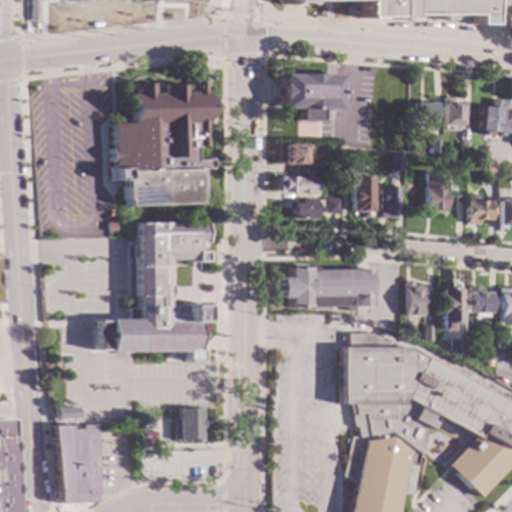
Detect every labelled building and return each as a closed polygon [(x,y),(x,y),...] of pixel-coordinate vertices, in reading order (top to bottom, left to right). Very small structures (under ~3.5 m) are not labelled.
[(37,0),(29,0),(29,22),(38,22),(37,0)] [(511,10),(500,10),(500,0),(485,0),(485,25),(466,25),(466,15),(443,15),(443,21),(431,21),(431,15),(404,15),(404,20),(389,20),(389,18),(356,18),(356,0),(332,0),(332,8),(323,8),(323,1),(299,1),(299,6),(277,6),(277,0),(511,0),(511,10)] [(277,108),(277,74),(333,75),(333,109),(315,109),(315,121),(294,121),(294,108),(277,108)] [(200,81),(201,94),(207,94),(207,95),(209,95),(210,120),(205,120),(206,122),(203,122),(203,148),(191,148),(191,160),(207,160),(208,168),(202,168),(203,197),(196,198),(196,205),(122,207),(122,200),(120,200),(119,181),(110,181),(109,162),(105,162),(105,151),(108,151),(108,123),(126,123),(125,95),(130,95),(129,85),(149,84),(150,95),(160,95),(160,86),(182,85),(182,92),(188,92),(188,81),(200,81)] [(392,102),(400,102),(400,118),(394,118),(394,130),(375,130),(375,121),(373,121),(373,99),(392,99),(392,102)] [(457,106),(459,106),(459,128),(453,128),(453,133),(438,133),(437,105),(439,105),(439,100),(457,100),(457,106)] [(506,104),(504,137),(473,134),(475,109),(491,111),(491,103),(506,104)] [(431,127),(423,127),(423,124),(409,124),(409,104),(431,104),(431,127)] [(381,137),(380,156),(363,154),(365,136),(381,137)] [(465,159),(457,159),(457,141),(465,141),(465,159)] [(438,157),(427,157),(427,142),(431,142),(438,142),(438,157)] [(303,151),(306,151),(307,165),(317,165),(317,175),(301,175),(301,166),(273,166),(273,148),(303,148),(303,151)] [(353,168),(336,168),(336,153),(353,153),(353,168)] [(397,157),(396,173),(383,173),(383,157),(397,157)] [(461,178),(444,178),(444,161),(461,161),(461,178)] [(494,179),(478,179),(477,163),(493,163),(494,179)] [(434,179),(441,179),(441,216),(420,216),(420,174),(434,174),(434,179)] [(368,215),(366,215),(366,221),(356,221),(356,214),(345,214),(346,179),(369,179),(368,215)] [(310,196),(273,195),(273,180),(310,181),(310,196)] [(391,222),(373,221),(373,187),(391,187),(391,222)] [(473,202),(487,202),(487,222),(477,222),(477,227),(463,227),(464,203),(465,203),(465,198),(473,198),(473,202)] [(336,216),(321,216),(321,208),(317,208),(317,212),(312,212),(312,221),(287,221),(287,211),(282,211),(282,203),(322,203),(322,200),(336,200),(336,216)] [(511,227),(504,227),(504,232),(496,232),(496,202),(511,202),(511,227)] [(198,245),(198,263),(186,263),(186,261),(163,261),(163,306),(196,306),(196,323),(191,323),(191,350),(194,350),(194,363),(179,363),(179,352),(102,353),(102,351),(90,351),(89,321),(103,321),(103,320),(123,319),(123,309),(133,309),(133,297),(130,297),(130,223),(199,223),(199,245),(198,245)] [(114,232),(104,232),(104,224),(114,224),(114,232)] [(311,271),(364,270),(365,306),(284,308),(284,299),(276,299),(275,280),(284,279),(284,269),(311,268),(311,271)] [(419,319),(401,319),(400,286),(418,285),(419,319)] [(458,326),(449,326),(449,333),(438,333),(437,292),(448,292),(448,286),(457,285),(458,326)] [(475,294),(486,294),(486,319),(472,320),(472,315),(462,316),(462,289),(475,289),(475,294)] [(511,326),(495,326),(494,291),(511,290),(511,326)] [(429,344),(420,344),(419,328),(428,328),(429,344)] [(336,348),(344,348),(344,334),(367,335),(402,349),(511,406),(511,462),(477,497),(444,466),(473,438),(430,415),(427,420),(432,423),(428,430),(424,428),(415,467),(404,459),(405,451),(386,438),(356,441),(355,436),(353,427),(350,428),(347,411),(346,405),(336,406),(336,348)] [(462,359),(446,359),(446,343),(462,342),(462,359)] [(52,408),(52,420),(76,419),(75,408),(52,408)] [(198,429),(197,429),(197,442),(173,442),(173,441),(170,441),(170,421),(173,421),(173,409),(198,409),(198,429)] [(0,511),(8,511),(7,443),(6,443),(5,420),(0,420),(0,511)] [(49,426),(94,425),(94,501),(54,502),(50,441),(49,426)] [(152,448),(137,448),(136,432),(152,432),(152,448)] [(392,511),(396,496),(409,494),(415,467),(404,459),(405,451),(386,438),(356,441),(355,436),(348,437),(339,477),(350,486),(344,511),(392,511)]
